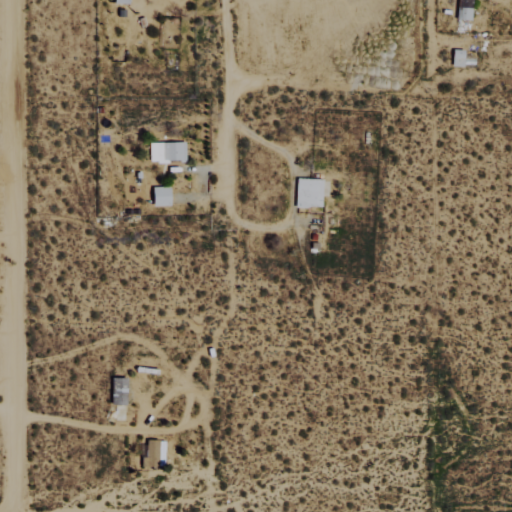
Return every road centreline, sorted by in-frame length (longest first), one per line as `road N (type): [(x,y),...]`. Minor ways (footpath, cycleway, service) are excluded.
road 1 (residential): [(11,511),(8,0)]
road 2 (track): [(218,0),(214,224)]
